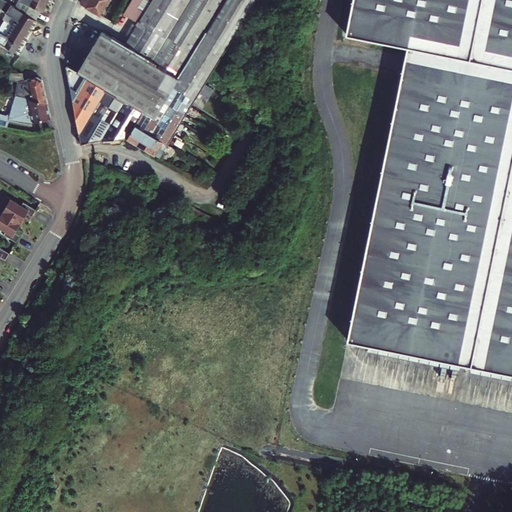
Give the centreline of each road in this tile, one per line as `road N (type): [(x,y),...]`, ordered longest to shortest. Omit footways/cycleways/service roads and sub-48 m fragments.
road 1 (residential): [(67,206),(72,169),(53,56),(69,0)]
road 2 (residential): [(0,322),(67,206)]
